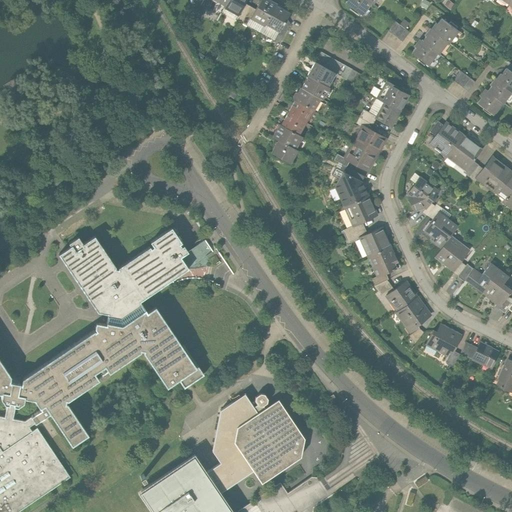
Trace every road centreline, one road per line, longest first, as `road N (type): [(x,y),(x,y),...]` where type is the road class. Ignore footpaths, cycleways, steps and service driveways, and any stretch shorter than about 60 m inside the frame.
road 1 (unclassified): [(511,499),(419,449),(353,394),(206,197)]
road 2 (residential): [(511,342),(457,316),(426,288),(386,202),(387,173),(433,91)]
road 3 (residential): [(320,3),(251,130)]
road 4 (residential): [(433,91),(320,3)]
